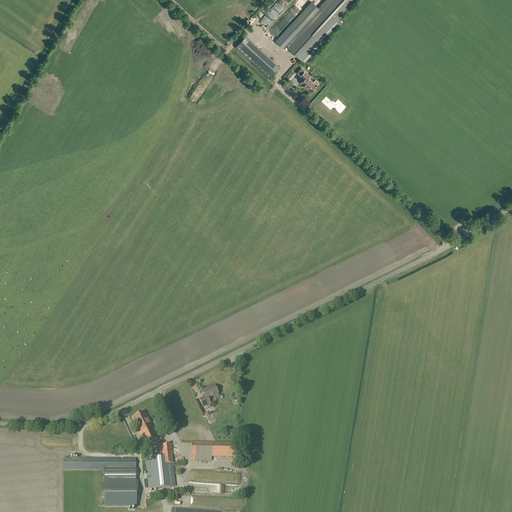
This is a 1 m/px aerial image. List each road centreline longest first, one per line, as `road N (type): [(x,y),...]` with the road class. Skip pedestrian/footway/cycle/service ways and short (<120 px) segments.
road 1 (unclassified): [(0,424),(65,428),(112,415),(442,250),(511,206)]
road 2 (track): [(77,0),(0,134)]
